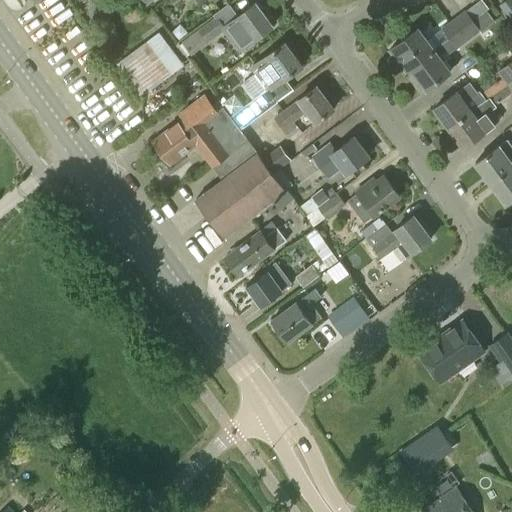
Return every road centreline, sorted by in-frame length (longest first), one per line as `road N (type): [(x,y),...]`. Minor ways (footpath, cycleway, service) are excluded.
road 1 (primary): [(270,406),(0,42)]
road 2 (residential): [(486,250),(328,32)]
road 3 (residential): [(270,406),(486,250)]
road 4 (unclassified): [(147,511),(270,406)]
road 5 (primary): [(334,511),(270,406)]
